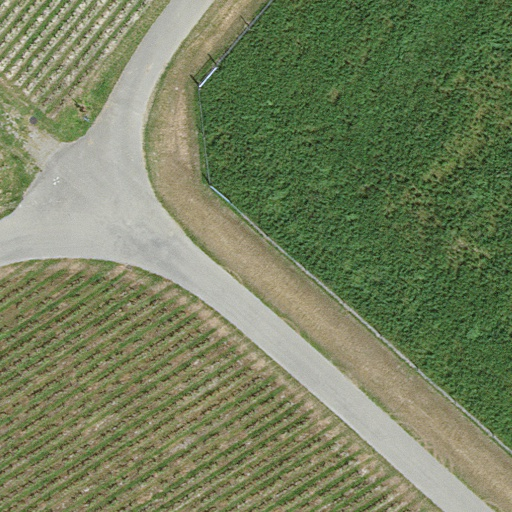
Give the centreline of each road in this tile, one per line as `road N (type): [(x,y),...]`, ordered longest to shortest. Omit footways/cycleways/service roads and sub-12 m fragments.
road 1 (unclassified): [(470,511),(242,305),(174,254),(88,228),(38,231),(0,245)]
road 2 (track): [(88,228),(129,97),(193,0)]
